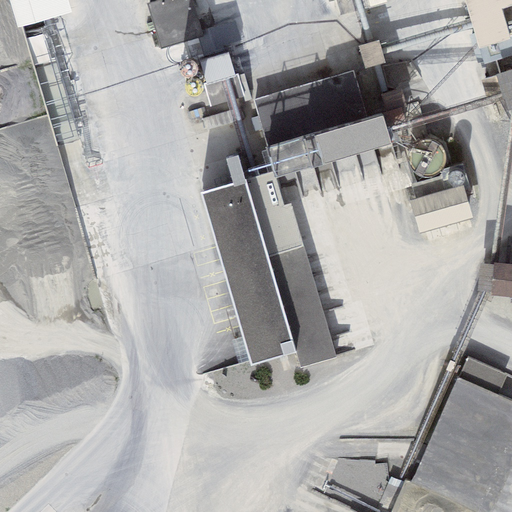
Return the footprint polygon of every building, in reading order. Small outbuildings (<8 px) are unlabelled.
[(13,0),(17,18),(73,7),(71,0),(13,0)] [(184,0),(140,0),(153,44),(194,32),(184,0)] [(329,0),(330,0),(331,0),(338,0),(342,13),(381,2),(380,0),(329,0)] [(511,0),(455,0),(468,40),(511,26),(511,0)] [(368,30),(349,36),(356,58),(375,52),(368,30)] [(221,38),(188,48),(203,100),(237,90),(221,38)] [(511,66),(507,52),(485,59),(495,93),(511,87),(511,66)] [(378,130),(370,106),(250,143),(258,167),(378,130)] [(292,359),(329,348),(258,167),(185,177),(235,345),(283,330),(292,359)] [(452,175),(401,190),(410,223),(462,208),(452,175)] [(511,248),(481,246),(478,276),(511,279),(511,248)] [(459,352),(452,370),(428,423),(403,477),(480,511),(484,511),(508,460),(511,450),(511,396),(490,387),(498,369),(459,352)]
